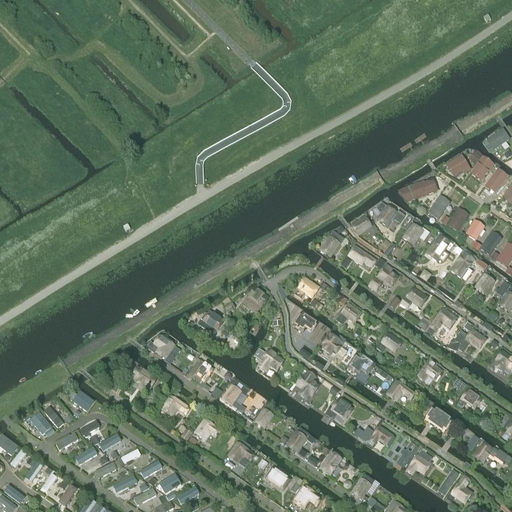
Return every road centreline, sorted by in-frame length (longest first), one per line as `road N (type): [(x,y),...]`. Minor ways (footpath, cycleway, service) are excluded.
road 1 (track): [(0,269),(123,188),(127,164)]
road 2 (track): [(127,164),(77,97),(28,54)]
